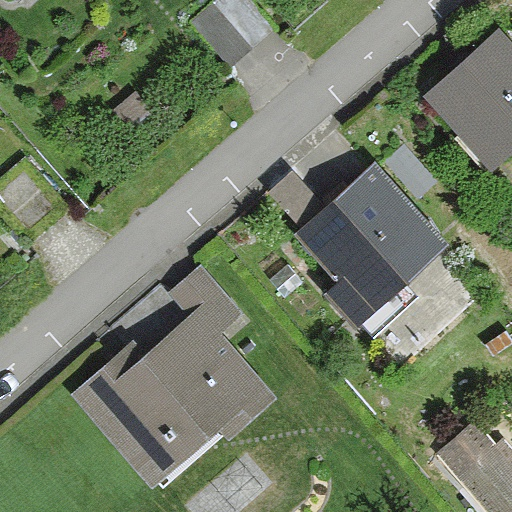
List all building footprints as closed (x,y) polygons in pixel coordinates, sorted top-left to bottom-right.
[(214,0),(190,20),(231,69),(274,34),(246,0),(214,0)] [(511,52),(493,31),(422,93),(485,165),(511,141),(511,52)] [(122,114),(132,126),(149,112),(140,99),(122,114)] [(23,157),(0,178),(0,220),(17,238),(61,199),(23,157)] [(369,163),(292,233),(333,277),(318,291),(348,324),(441,240),(369,163)] [(198,264),(164,294),(184,316),(118,374),(106,361),(70,392),(149,481),(210,428),(221,441),(275,394),(219,331),(241,313),(198,264)] [(465,429),(445,447),(462,465),(482,448),(465,429)] [(511,511),(511,464),(496,446),(457,479),(485,511),(511,511)]
